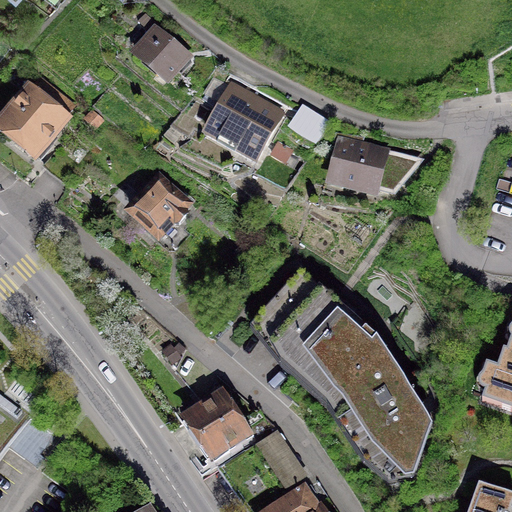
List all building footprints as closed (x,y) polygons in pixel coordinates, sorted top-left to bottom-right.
[(167,83),(187,58),(156,33),(136,58),(167,83)] [(65,120),(73,110),(38,82),(30,92),(30,91),(0,128),(0,130),(36,159),(66,120),(65,120)] [(258,159),(281,116),(231,89),(208,131),(258,159)] [(71,187),(93,159),(66,138),(44,166),(71,187)] [(331,184),(375,194),(376,189),(393,193),(418,162),(341,144),(331,184)] [(184,213),(188,209),(158,182),(131,211),(162,238),(174,225),(180,224),(185,219),(184,213)] [(257,258),(241,245),(231,257),(247,271),(257,258)] [(326,398),(377,340),(300,270),(253,327),(288,357),(285,362),(326,398)] [(377,340),(326,398),(331,403),(368,462),(376,457),(389,478),(415,472),(433,424),(377,340)] [(511,350),(504,370),(490,364),(485,381),(491,388),(489,399),(511,406),(511,350)] [(0,460),(40,407),(0,376),(0,460)] [(187,421),(212,458),(246,436),(221,399),(187,421)] [(510,511),(511,505),(511,498),(479,487),(469,511),(510,511)] [(319,511),(304,490),(273,511),(319,511)]
